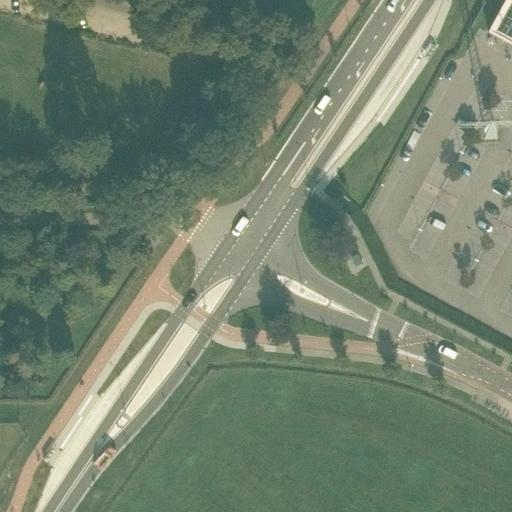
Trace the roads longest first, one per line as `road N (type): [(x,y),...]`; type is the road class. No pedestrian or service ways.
road 1 (primary): [(235,242),(186,302),(54,511)]
road 2 (primary): [(55,511),(244,277)]
road 3 (primary): [(399,0),(235,242)]
road 4 (primary): [(266,244),(427,0)]
road 5 (unclassified): [(235,242),(203,224),(0,224)]
road 6 (unclassified): [(244,277),(294,306),(385,329)]
road 7 (unclassified): [(385,329),(266,244)]
road 8 (residential): [(511,391),(385,329)]
